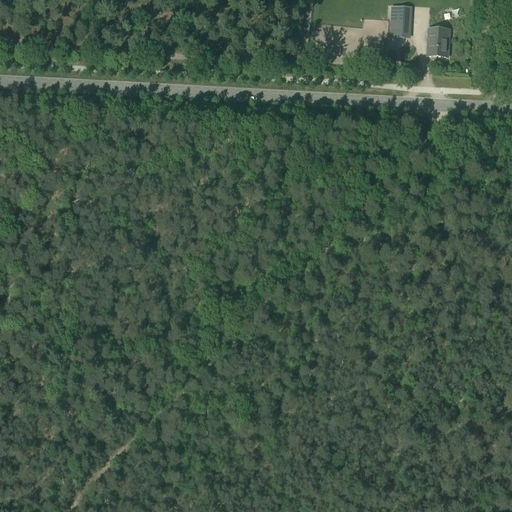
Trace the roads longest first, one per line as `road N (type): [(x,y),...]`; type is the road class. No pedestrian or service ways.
road 1 (track): [(433,90),(432,127),(411,159),(66,511)]
road 2 (primary): [(511,109),(0,82)]
road 3 (track): [(311,0),(305,47),(291,63),(0,44)]
road 4 (track): [(0,298),(51,318),(162,415)]
